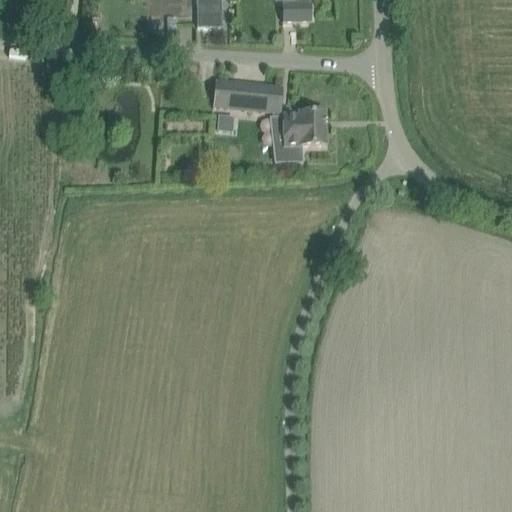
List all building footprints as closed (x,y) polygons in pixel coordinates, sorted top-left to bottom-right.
[(57,0),(55,10),(63,11),(65,0),(57,0)] [(219,0),(193,0),(194,28),(220,28),(219,0)] [(292,0),(293,8),(283,8),(283,26),(313,25),(312,0),(321,0),(320,0),(292,0)] [(212,120),(280,125),(282,99),(214,95),(212,120)] [(299,120),(283,120),(283,148),(275,148),(275,165),(300,165),(300,149),(324,148),(323,115),(299,115),(299,120)]
